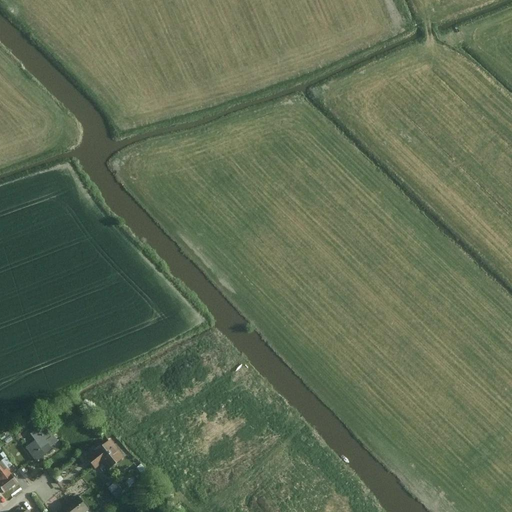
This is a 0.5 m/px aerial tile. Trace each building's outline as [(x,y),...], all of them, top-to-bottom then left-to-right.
[(34,442),(24,448),(34,464),(52,452),(46,441),(51,438),(43,425),(29,435),(34,442)] [(121,461),(107,443),(84,460),(92,472),(101,465),(106,472),(121,461)] [(31,482),(21,467),(16,470),(27,485),(31,482)] [(16,484),(9,475),(0,482),(0,489),(3,494),(16,484)] [(118,498),(124,492),(120,487),(113,492),(118,498)] [(90,511),(77,494),(58,508),(60,511),(90,511)]
